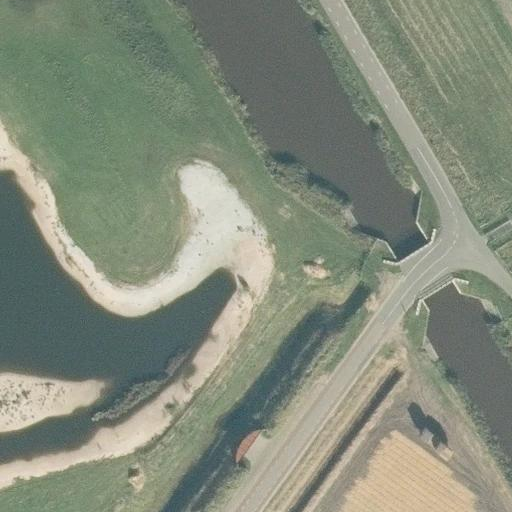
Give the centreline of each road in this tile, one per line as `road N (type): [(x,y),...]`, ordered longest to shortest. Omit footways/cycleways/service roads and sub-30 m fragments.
road 1 (unclassified): [(246,511),(457,221)]
road 2 (unclassified): [(457,221),(327,0)]
